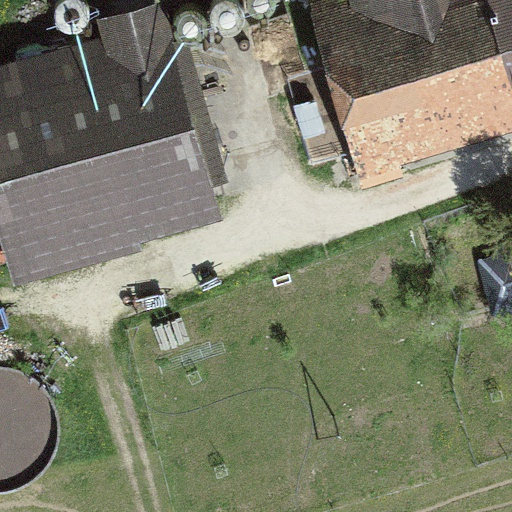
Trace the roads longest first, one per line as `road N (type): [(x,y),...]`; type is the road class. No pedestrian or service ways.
road 1 (track): [(511,146),(88,289)]
road 2 (track): [(88,289),(147,511)]
road 3 (track): [(268,228),(223,47)]
